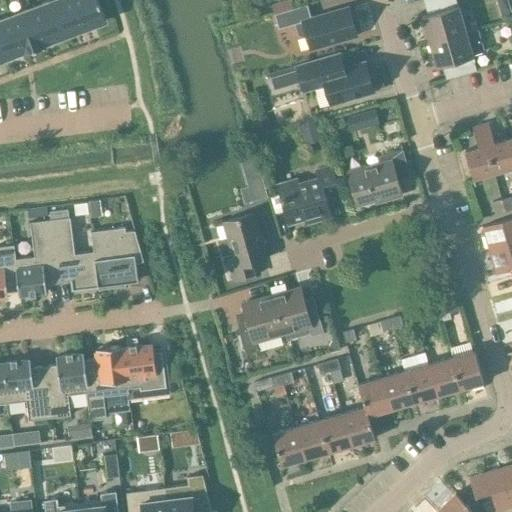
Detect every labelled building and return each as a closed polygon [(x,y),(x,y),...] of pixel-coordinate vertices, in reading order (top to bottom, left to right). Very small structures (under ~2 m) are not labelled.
[(64,36),(51,0),(32,8),(45,43),(64,36)] [(64,36),(85,28),(73,0),(51,0),(64,36)] [(98,0),(73,0),(85,28),(106,20),(98,0)] [(421,18),(428,44),(478,29),(477,27),(464,31),(457,7),(457,8),(455,0),(435,0),(429,2),(433,15),(421,18)] [(347,8),(310,19),(306,6),(274,15),(278,29),(294,24),(298,36),(302,38),(306,37),(310,51),(356,37),(347,8)] [(10,16),(23,52),(24,53),(46,44),(45,43),(32,8),(10,16)] [(0,19),(0,48),(4,59),(23,52),(10,16),(0,19)] [(472,57),(471,55),(483,51),(478,29),(428,44),(436,68),(447,65),(451,79),(476,71),(471,57),(472,57)] [(274,89),(300,81),(303,92),(324,86),(330,106),(357,98),(360,99),(367,97),(369,94),(372,93),(371,90),(373,87),(370,79),(367,78),(363,63),(342,69),(338,55),(296,67),(295,65),(269,73),(274,89)] [(378,123),(375,109),(363,112),(367,126),(378,123)] [(314,120),(300,124),(304,139),(318,134),(314,120)] [(471,180),(511,167),(511,139),(493,145),(487,125),(481,127),(484,137),(480,138),(477,128),(471,130),(477,149),(464,153),(471,180)] [(400,198),(395,182),(408,178),(400,151),(377,158),(379,166),(346,176),(355,206),(381,199),(383,203),(400,198)] [(323,199),(337,195),(329,169),(315,173),(317,182),(278,194),(287,226),(315,217),(317,222),(329,219),(323,199)] [(263,182),(259,170),(244,175),(248,186),(263,182)] [(511,201),(510,195),(500,198),(504,211),(511,208),(511,201)] [(500,198),(491,201),(494,214),(504,211),(500,198)] [(84,199),(69,202),(71,215),(86,212),(84,199)] [(28,217),(48,214),(47,206),(27,209),(28,217)] [(50,219),(58,282),(70,281),(72,290),(98,287),(93,251),(74,253),(70,217),(69,217),(68,209),(49,211),(50,219)] [(254,265),(265,262),(252,216),(221,225),(231,261),(225,263),(231,283),(257,275),(254,265)] [(489,251),(511,244),(511,218),(482,228),(489,251)] [(34,256),(15,258),(14,259),(18,287),(17,287),(18,296),(46,292),(45,284),(58,282),(50,219),(30,222),(34,256)] [(91,231),(93,251),(98,287),(98,289),(103,288),(102,287),(122,285),(125,285),(125,282),(137,280),(135,263),(143,261),(134,230),(125,231),(124,227),(91,231)] [(6,288),(17,287),(18,287),(14,259),(15,258),(14,244),(0,245),(0,292),(7,292),(6,288)] [(511,244),(489,251),(496,275),(510,271),(510,270),(511,269),(511,244)] [(270,299),(280,336),(305,329),(308,339),(321,335),(314,312),(303,315),(296,292),(270,299)] [(256,354),(253,343),(280,336),(270,299),(241,307),(248,331),(237,334),(244,357),(256,354)] [(446,301),(434,305),(437,315),(449,311),(446,301)] [(429,317),(437,315),(434,305),(426,307),(429,317)] [(400,314),(387,318),(390,328),(403,325),(400,314)] [(382,330),(390,328),(387,318),(379,320),(382,330)] [(353,328),(342,331),(345,341),(356,338),(353,328)] [(127,388),(128,388),(140,386),(140,389),(165,386),(164,379),(165,379),(164,368),(163,368),(161,351),(155,352),(154,351),(152,352),(151,343),(123,347),(122,347),(127,388)] [(96,350),(94,350),(95,358),(84,360),(83,360),(86,392),(90,420),(106,418),(103,395),(128,392),(128,388),(127,388),(122,347),(123,347),(122,345),(96,348),(96,350)] [(473,351),(449,359),(459,390),(482,383),(473,351)] [(83,360),(84,360),(83,352),(55,356),(56,364),(43,366),(50,417),(70,414),(68,394),(86,392),(83,360)] [(325,361),(328,371),(340,368),(337,357),(325,361)] [(3,362),(8,402),(26,400),(28,420),(50,417),(43,366),(31,367),(30,359),(3,362)] [(449,359),(426,365),(435,397),(459,390),(449,359)] [(319,373),(328,371),(325,361),(317,363),(319,373)] [(426,365),(403,372),(412,404),(435,397),(426,365)] [(282,384),(283,384),(293,381),(291,371),(279,374),(282,384)] [(403,372),(380,379),(389,410),(412,404),(403,372)] [(286,393),(283,384),(282,384),(279,374),(270,376),(273,387),(275,397),(286,393)] [(389,410),(380,379),(357,386),(363,408),(364,408),(366,417),(367,417),(389,410)] [(363,408),(341,414),(350,446),(373,439),(367,417),(366,417),(364,408),(363,408)] [(341,414),(318,421),(327,453),(350,446),(341,414)] [(318,421),(295,428),(304,459),(327,453),(318,421)] [(92,435),(90,427),(69,430),(70,438),(92,435)] [(304,459),(295,428),(271,435),(280,466),(304,459)] [(12,435),(13,445),(39,442),(38,431),(12,435)] [(4,436),(6,446),(13,445),(12,435),(4,436)] [(30,466),(28,450),(17,451),(19,467),(30,466)] [(104,455),(107,478),(119,477),(116,454),(104,455)] [(511,511),(511,465),(495,470),(507,511),(511,511)] [(507,511),(495,470),(469,478),(471,489),(456,494),(472,511),(507,511)] [(188,484),(164,487),(167,511),(194,511),(211,510),(202,474),(187,476),(188,484)] [(167,511),(164,487),(126,492),(128,511),(167,511)] [(100,500),(79,502),(79,511),(118,511),(116,491),(99,493),(100,500)] [(455,493),(437,510),(438,511),(472,511),(456,494),(455,493)] [(57,498),(43,500),(45,511),(79,511),(79,502),(58,505),(57,498)] [(32,511),(31,500),(11,502),(13,511),(8,511),(32,511)]
